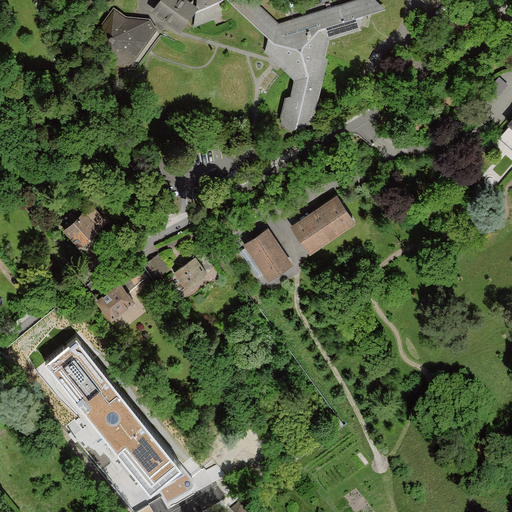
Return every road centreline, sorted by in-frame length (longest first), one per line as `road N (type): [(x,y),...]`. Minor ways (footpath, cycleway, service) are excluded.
road 1 (residential): [(0,343),(100,266),(287,164),(511,22)]
road 2 (track): [(127,511),(0,356)]
